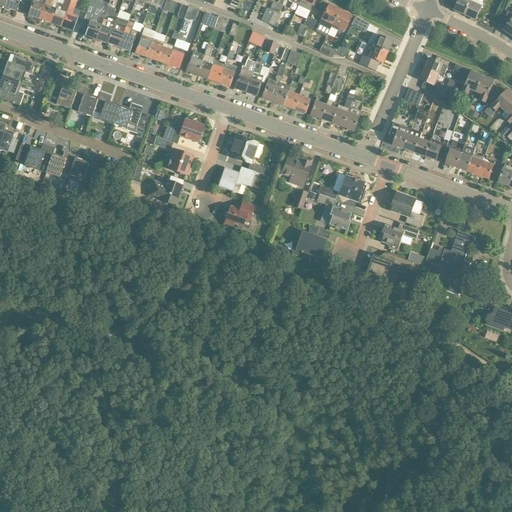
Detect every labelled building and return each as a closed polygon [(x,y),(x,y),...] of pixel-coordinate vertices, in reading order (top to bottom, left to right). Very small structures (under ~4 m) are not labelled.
[(7,0),(5,8),(16,12),(17,9),(23,11),(26,0),(7,0)] [(39,20),(46,0),(26,0),(23,11),(29,13),(28,16),(39,20)] [(50,24),(57,4),(51,2),(51,0),(46,0),(39,20),(50,24)] [(62,28),(71,0),(65,0),(63,6),(57,4),(50,24),(62,28)] [(71,0),(62,28),(73,32),(80,11),(74,9),(77,0),(71,0)] [(163,10),(166,0),(151,0),(150,5),(163,10)] [(176,4),(167,0),(166,0),(163,10),(172,14),(176,4)] [(240,0),(231,0),(229,6),(237,9),(240,0)] [(301,0),(299,6),(310,11),(312,8),(315,0),(301,0)] [(465,16),(472,3),(465,0),(460,0),(455,11),(465,16)] [(472,0),(472,3),(465,16),(476,21),(484,4),(474,0),(472,0)] [(268,25),(278,4),(273,2),(269,10),(267,9),(261,21),(268,25)] [(96,40),(108,7),(108,5),(103,3),(97,18),(92,16),(84,36),(96,40)] [(278,4),(268,25),(275,28),(281,16),(278,15),(282,6),(278,4)] [(184,17),(188,8),(181,5),(177,18),(183,20),(184,17)] [(329,6),(321,20),(333,25),(340,11),(329,6)] [(117,18),(118,15),(114,14),(115,10),(108,7),(96,40),(107,44),(117,18)] [(331,29),(337,32),(336,34),(341,36),(351,17),(340,11),(333,25),(331,29)] [(511,14),(508,12),(503,23),(508,26),(504,32),(511,37),(511,14)] [(213,30),(217,18),(204,13),(197,32),(204,35),(207,28),(213,30)] [(218,17),(217,18),(213,30),(223,33),(228,21),(218,17)] [(308,28),(312,19),(307,17),(303,26),(308,28)] [(123,20),(117,18),(107,44),(118,48),(128,22),(128,21),(123,20)] [(355,18),(351,26),(365,33),(369,25),(355,18)] [(312,19),(308,28),(312,30),(316,21),(312,19)] [(128,22),(118,48),(130,53),(137,32),(132,31),(134,24),(128,22)] [(233,24),(229,35),(235,37),(238,26),(233,24)] [(308,28),(301,25),(296,35),(303,38),(308,28)] [(252,33),(248,42),(261,48),(265,38),(252,33)] [(367,45),(387,53),(391,42),(372,34),(367,45)] [(146,58),(152,39),(142,36),(135,54),(146,58)] [(157,62),(163,43),(152,39),(146,58),(157,62)] [(238,43),(233,41),(227,58),(232,60),(238,43)] [(267,41),(264,50),(263,52),(274,55),(278,44),(267,41)] [(167,66),(174,48),(173,48),(174,47),(163,43),(157,62),(167,66)] [(387,53),(367,45),(359,65),(375,72),(379,63),(382,64),(387,53)] [(207,80),(214,62),(215,59),(209,57),(212,48),(207,46),(206,51),(204,56),(197,76),(207,80)] [(335,52),(322,46),(319,53),(332,59),(335,52)] [(341,57),(345,49),(340,46),(336,54),(341,57)] [(174,48),(167,66),(178,70),(184,52),(174,48)] [(345,49),(341,57),(345,59),(349,51),(345,49)] [(291,51),(286,63),(297,67),(301,55),(291,51)] [(197,76),(204,56),(193,52),(186,72),(197,76)] [(2,76),(19,82),(23,72),(31,75),(35,63),(15,56),(12,64),(7,62),(2,76)] [(439,76),(444,78),(448,67),(430,59),(425,70),(439,76)] [(225,66),(224,66),(214,62),(207,80),(218,84),(225,66)] [(225,66),(218,84),(229,88),(236,68),(225,64),(224,66),(225,66)] [(279,83),(279,84),(281,78),(282,79),(284,72),(285,67),(281,65),(275,80),(276,81),(276,83),(268,80),(261,99),(272,103),(279,83)] [(463,68),(459,77),(465,80),(469,71),(463,68)] [(245,94),(252,73),(247,71),(241,69),(234,90),(245,94)] [(437,82),(439,77),(439,76),(425,70),(421,80),(424,82),(421,89),(434,95),(437,87),(441,89),(443,85),(437,82)] [(252,73),(245,94),(256,97),(263,77),(259,75),(252,73)] [(476,93),(483,78),(472,73),(468,82),(463,94),(467,96),(469,91),(476,93)] [(330,74),(327,83),(326,86),(327,87),(325,93),(329,95),(336,76),(330,74)] [(16,92),(19,82),(2,76),(0,82),(0,90),(3,92),(0,98),(0,99),(19,107),(24,95),(16,92)] [(336,76),(333,86),(329,95),(334,97),(337,90),(338,90),(343,79),(336,76)] [(72,103),(75,93),(66,90),(68,82),(57,78),(50,97),(58,100),(56,105),(70,110),(72,104),(72,103)] [(483,78),(476,93),(481,95),(479,101),(485,103),(490,92),(494,83),(483,78)] [(447,86),(454,89),(457,83),(450,80),(447,86)] [(290,87),(279,84),(279,83),(272,103),(283,107),(288,92),(290,87)] [(93,111),(97,101),(87,97),(90,90),(78,85),(75,93),(72,103),(72,104),(80,106),(77,113),(91,118),(94,111),(93,111)] [(462,87),(456,85),(452,94),(458,96),(462,87)] [(454,89),(447,86),(445,91),(452,94),(454,89)] [(423,95),(419,93),(410,89),(404,102),(418,107),(423,95)] [(505,112),(511,104),(511,95),(507,91),(492,108),(496,112),(500,108),(505,112)] [(299,96),(288,92),(283,107),(294,111),(299,96)] [(112,125),(118,108),(109,105),(111,97),(99,93),(97,101),(93,111),(94,111),(101,113),(99,120),(112,125)] [(342,128),(353,96),(349,94),(344,108),(338,106),(337,110),(336,110),(331,124),(342,128)] [(299,96),(294,111),(304,115),(310,100),(299,96)] [(353,96),(342,128),(353,132),(363,104),(357,102),(358,98),(353,96)] [(331,124),(336,110),(331,108),(332,102),(327,101),(326,105),(326,106),(320,120),(331,124)] [(326,106),(326,105),(315,102),(310,116),(320,120),(326,106)] [(118,108),(112,125),(126,130),(128,125),(136,128),(144,131),(149,116),(141,113),(143,108),(131,104),(128,112),(118,108)] [(494,113),(488,108),(484,112),(490,118),(494,113)] [(471,110),(469,115),(477,120),(479,115),(471,110)] [(162,140),(173,144),(173,143),(177,145),(180,136),(198,143),(199,139),(201,138),(203,132),(202,131),(203,127),(197,124),(195,121),(192,123),(185,120),(182,129),(180,128),(175,130),(167,127),(162,140)] [(0,150),(7,153),(13,136),(3,133),(6,125),(0,123),(0,150)] [(404,150),(411,130),(394,124),(388,141),(394,143),(393,146),(404,150)] [(511,130),(508,126),(500,135),(505,139),(511,131),(511,130)] [(420,139),(422,134),(411,130),(404,150),(415,154),(420,139)] [(100,141),(102,134),(96,131),(93,138),(100,141)] [(247,164),(251,152),(255,143),(236,136),(233,145),(234,146),(233,150),(231,150),(228,157),(247,164)] [(173,144),(162,140),(156,138),(153,145),(170,151),(173,144)] [(431,143),(420,139),(415,154),(426,158),(431,143)] [(447,146),(448,145),(432,140),(431,143),(426,158),(437,161),(437,159),(442,161),(447,146)] [(48,169),(52,157),(55,149),(43,145),(40,153),(30,149),(24,166),(38,170),(39,166),(47,168),(48,169)] [(452,148),(447,146),(442,161),(447,163),(446,165),(457,169),(463,151),(452,147),(452,148)] [(468,173),(473,158),(475,152),(464,149),(463,151),(457,169),(468,173)] [(192,157),(173,150),(166,169),(186,176),(186,175),(188,175),(190,169),(188,169),(192,157)] [(69,176),(75,159),(76,157),(64,153),(62,160),(52,157),(48,169),(47,168),(45,173),(59,178),(61,173),(69,176)] [(75,159),(69,176),(82,181),(84,175),(92,178),(99,159),(87,155),(85,162),(75,159)] [(478,176),(484,162),(473,158),(468,173),(478,176)] [(287,159),(284,168),(281,176),(290,179),(288,184),(302,189),(311,164),(301,161),(300,163),(287,159)] [(484,162),(478,176),(489,180),(494,165),(484,162)] [(248,170),(256,173),(260,174),(262,168),(250,164),(248,170)] [(509,187),(511,180),(511,168),(505,166),(499,184),(509,187)] [(256,173),(248,170),(241,168),(239,174),(234,172),(234,173),(231,172),(231,171),(228,170),(224,168),(220,180),(218,180),(218,187),(233,193),(236,185),(251,187),(256,173)] [(352,179),(345,177),(340,191),(338,196),(357,203),(359,196),(362,197),(364,191),(362,190),(364,184),(358,182),(359,179),(352,177),(352,179)] [(181,187),(164,181),(163,185),(153,181),(149,192),(159,196),(158,200),(175,206),(179,193),(178,193),(181,187)] [(317,195),(319,195),(333,200),(334,201),(334,200),(337,193),(320,187),(317,195)] [(302,211),(308,194),(298,190),(292,207),(302,211)] [(317,195),(309,193),(307,199),(315,202),(317,195)] [(412,213),(413,210),(417,201),(397,194),(393,205),(395,206),(393,212),(392,211),(392,212),(408,217),(405,224),(420,228),(424,217),(412,213)] [(333,200),(319,195),(316,203),(331,208),(333,200)] [(261,209),(255,207),(242,202),(239,210),(230,207),(228,213),(226,213),(224,218),(226,218),(224,224),(233,227),(234,225),(243,229),(246,220),(250,221),(254,211),(259,213),(261,209)] [(351,214),(334,208),(332,208),(329,216),(332,217),(330,224),(329,225),(336,228),(336,230),(339,231),(340,229),(347,232),(350,223),(349,223),(348,223),(351,214)] [(316,238),(319,229),(309,226),(309,235),(302,233),(299,241),(296,250),(300,252),(300,254),(302,255),(303,253),(319,259),(319,258),(320,256),(320,255),(325,241),(319,239),(316,238)] [(405,233),(386,226),(384,230),(386,231),(382,244),(389,246),(388,248),(398,251),(403,236),(416,240),(419,231),(407,227),(405,233)] [(431,249),(427,259),(426,263),(446,270),(443,280),(449,282),(463,287),(467,275),(461,273),(464,262),(470,245),(473,246),(476,238),(459,232),(452,253),(440,248),(439,252),(431,249)] [(419,256),(417,264),(422,266),(425,258),(419,256)] [(395,264),(379,259),(375,257),(369,274),(389,281),(395,264)] [(413,264),(399,259),(396,266),(411,271),(413,264)] [(489,314),(486,323),(488,323),(487,326),(504,332),(505,329),(511,331),(511,313),(495,308),(493,315),(490,314),(490,315),(489,314)]
